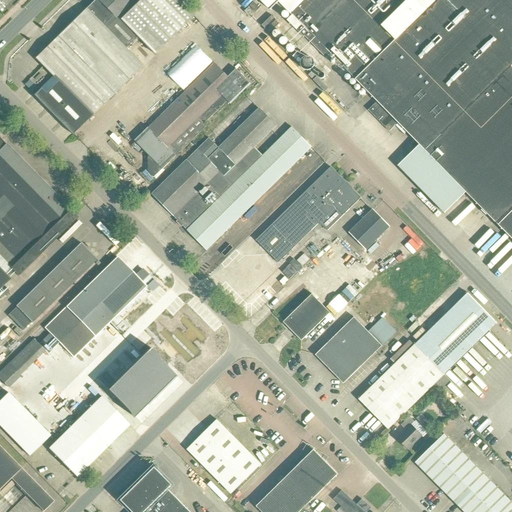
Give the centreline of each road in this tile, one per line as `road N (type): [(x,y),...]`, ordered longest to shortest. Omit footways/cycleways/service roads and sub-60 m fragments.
road 1 (unclassified): [(511,314),(205,0)]
road 2 (unclassified): [(0,89),(247,341)]
road 3 (unclassified): [(247,341),(75,511)]
road 4 (unclassified): [(247,341),(417,511)]
road 5 (unknown): [(347,146),(197,290)]
